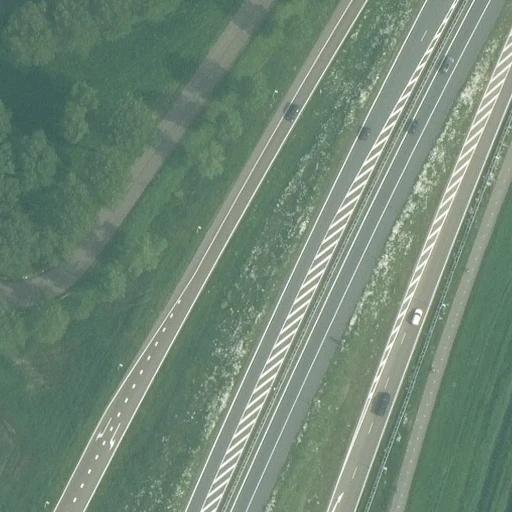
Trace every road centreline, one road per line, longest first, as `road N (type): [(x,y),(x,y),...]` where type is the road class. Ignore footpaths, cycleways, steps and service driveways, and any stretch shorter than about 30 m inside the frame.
road 1 (primary): [(357,0),(167,323),(71,511)]
road 2 (primary): [(342,511),(511,72)]
road 3 (primary): [(284,404),(482,0)]
road 4 (primary): [(442,0),(243,393)]
road 5 (unclassified): [(0,294),(69,272),(258,0)]
road 6 (trunk): [(243,393),(191,511)]
